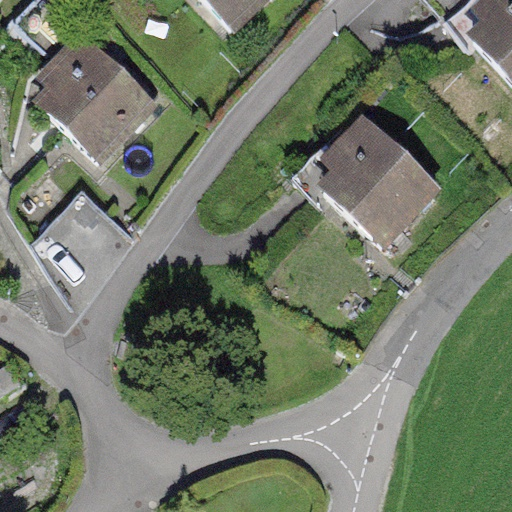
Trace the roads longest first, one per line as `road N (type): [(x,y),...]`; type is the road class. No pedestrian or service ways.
road 1 (residential): [(87,384),(123,292),(240,128),(294,64),(371,0)]
road 2 (residential): [(352,439),(408,351),(511,229)]
road 3 (residential): [(352,439),(287,439),(148,489)]
road 4 (residential): [(148,489),(87,384)]
